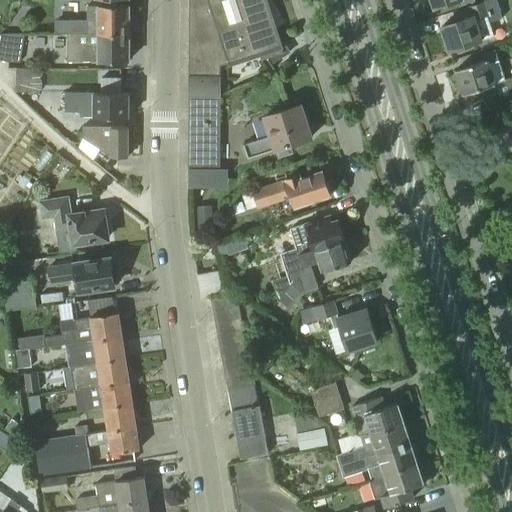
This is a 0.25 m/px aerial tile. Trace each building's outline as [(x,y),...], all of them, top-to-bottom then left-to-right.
[(220,95),(220,77),(220,65),(228,62),(229,65),(264,54),(271,64),(290,52),(285,43),(281,44),(266,0),(214,0),(211,1),(211,2),(190,8),(190,94),(220,95)] [(190,0),(190,8),(211,2),(211,1),(214,0),(190,0)] [(450,50),(482,40),(493,36),(489,22),(502,18),(496,0),(490,0),(471,7),(474,16),(442,26),(450,50)] [(71,33),(129,33),(129,5),(100,5),(101,28),(95,28),(95,20),(70,21),(71,33)] [(129,33),(71,33),(68,33),(69,60),(79,61),(129,61),(129,33)] [(0,34),(0,59),(9,62),(18,62),(23,35),(1,34),(0,34)] [(511,100),(511,78),(506,81),(496,50),(485,54),(487,60),(456,70),(460,82),(458,83),(460,91),(463,90),(464,94),(465,94),(468,103),(491,95),(496,108),(511,100)] [(42,68),(17,68),(16,91),(42,91),(42,68)] [(123,78),(102,78),(101,92),(65,92),(65,111),(80,111),(80,116),(129,117),(129,92),(123,92),(123,78)] [(220,169),(220,95),(190,94),(189,168),(220,169)] [(292,152),(289,145),(312,137),(301,104),(266,116),(272,135),(244,144),(249,158),(277,148),(280,156),(292,152)] [(83,126),(83,137),(111,156),(128,156),(129,127),(83,126)] [(323,171),(301,178),(300,175),(263,187),(269,203),(284,198),(283,196),(292,193),(296,205),(330,194),(329,191),(333,190),(329,178),(325,179),(323,171)] [(26,185),(31,179),(25,175),(20,181),(26,185)] [(60,253),(79,250),(78,243),(108,238),(108,237),(109,234),(108,225),(106,223),(103,207),(102,208),(102,209),(71,213),(69,196),(51,199),(51,198),(39,199),(42,219),(54,217),(60,253)] [(213,221),(213,210),(199,210),(199,221),(213,221)] [(300,225),(296,226),(302,247),(282,254),(291,282),(303,267),(299,253),(314,249),(314,250),(345,240),(342,225),(341,226),(339,220),(333,222),(331,216),(319,220),(300,225)] [(245,236),(226,243),(229,253),(229,255),(249,248),(245,236)] [(319,261),(322,271),(352,261),(352,260),(345,240),(314,250),(314,249),(299,253),(303,267),(291,282),(285,290),(294,299),(303,291),(318,286),(310,264),(319,261)] [(111,257),(57,264),(48,266),(51,286),(76,281),(77,291),(118,285),(115,269),(113,269),(111,257)] [(202,299),(227,295),(223,270),(198,274),(202,299)] [(32,276),(15,278),(2,280),(7,310),(37,306),(32,276)] [(211,298),(213,311),(238,306),(236,293),(211,298)] [(340,326),(348,350),(378,340),(369,313),(356,318),(355,313),(339,318),(333,300),(311,307),(316,320),(330,316),(335,328),(340,326)] [(238,306),(213,311),(216,322),(241,318),(238,306)] [(119,312),(91,316),(75,319),(76,327),(62,330),(63,333),(44,336),(45,346),(66,344),(122,336),(119,312)] [(241,318),(216,322),(218,334),(243,329),(241,318)] [(243,329),(218,334),(220,345),(245,341),(243,329)] [(44,334),(19,338),(20,349),(31,348),(45,346),(44,336),(44,334)] [(69,366),(71,366),(126,358),(122,336),(66,344),(69,366)] [(245,341),(220,345),(222,357),(247,352),(245,341)] [(18,369),(33,367),(31,348),(20,349),(15,350),(18,369)] [(247,352),(222,357),(224,368),(249,363),(247,352)] [(126,358),(71,366),(74,388),(129,380),(126,358)] [(249,363),(224,368),(226,379),(251,375),(249,363)] [(360,383),(365,375),(356,368),(350,376),(360,383)] [(38,371),(25,373),(27,392),(40,390),(38,371)] [(251,375),(226,379),(229,391),(254,386),(251,375)] [(78,411),(105,407),(133,403),(129,380),(74,388),(78,411)] [(310,389),(315,403),(340,395),(336,382),(310,389)] [(229,391),(241,458),(269,453),(260,409),(258,410),(254,386),(229,391)] [(28,396),(31,413),(42,411),(39,394),(28,396)] [(344,408),(340,395),(315,403),(319,416),(344,408)] [(356,417),(357,416),(359,422),(356,422),(361,435),(372,431),(372,433),(404,422),(397,403),(384,407),(381,396),(353,406),(356,417)] [(105,407),(108,430),(136,426),(133,403),(105,407)] [(298,432),(325,427),(306,413),(294,416),(298,432)] [(13,418),(5,429),(15,436),(23,425),(13,418)] [(372,433),(372,431),(361,435),(353,434),(338,439),(343,453),(351,450),(355,461),(410,443),(404,422),(372,433)] [(90,432),(88,424),(75,426),(77,434),(90,432)] [(40,474),(91,467),(88,445),(111,442),(112,453),(140,449),(136,426),(108,430),(35,441),(40,474)] [(325,427),(298,432),(301,449),(329,444),(325,427)] [(16,441),(3,432),(0,435),(0,445),(8,452),(16,441)] [(417,463),(410,443),(355,461),(351,450),(343,453),(337,455),(344,476),(368,469),(372,480),(386,476),(385,473),(417,463)] [(424,483),(417,463),(385,473),(386,476),(372,480),(369,481),(376,500),(383,497),(386,507),(414,498),(410,488),(424,483)] [(69,489),(67,476),(43,480),(45,492),(69,489)] [(76,499),(78,510),(99,507),(148,499),(144,476),(96,484),(98,496),(76,499)] [(0,511),(27,511),(11,499),(3,511),(0,509),(0,511)] [(149,511),(148,499),(99,507),(100,511),(149,511)] [(315,507),(326,504),(326,502),(325,499),(313,502),(315,507)]
